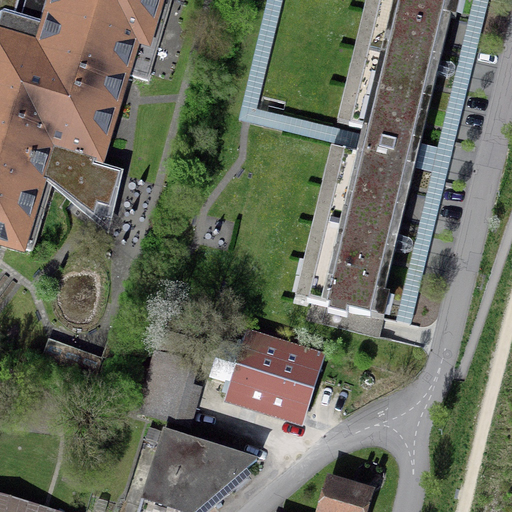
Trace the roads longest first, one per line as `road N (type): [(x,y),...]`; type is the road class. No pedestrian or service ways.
road 1 (residential): [(511,79),(418,422)]
road 2 (track): [(511,298),(459,511)]
road 3 (residential): [(418,422),(388,422),(345,439),(254,511)]
